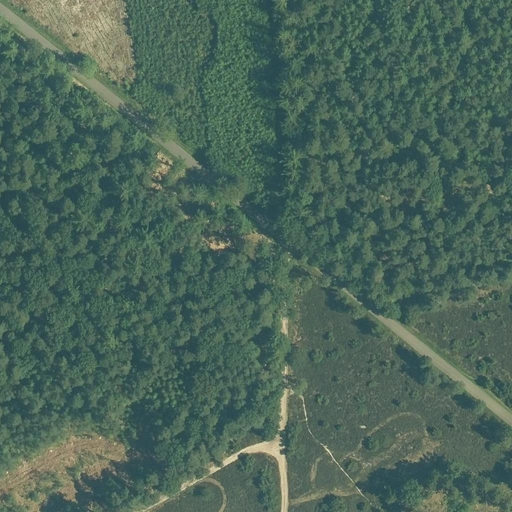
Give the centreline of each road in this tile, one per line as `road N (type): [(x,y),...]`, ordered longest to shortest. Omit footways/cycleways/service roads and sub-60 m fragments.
road 1 (unclassified): [(511,421),(0,4)]
road 2 (track): [(0,187),(16,179),(34,266),(87,271),(198,328),(287,351),(358,494),(383,511)]
road 3 (track): [(511,177),(287,240),(282,441)]
road 4 (track): [(0,342),(128,274),(207,257),(287,257)]
road 5 (track): [(265,0),(280,82),(283,237)]
road 6 (track): [(139,511),(282,441)]
